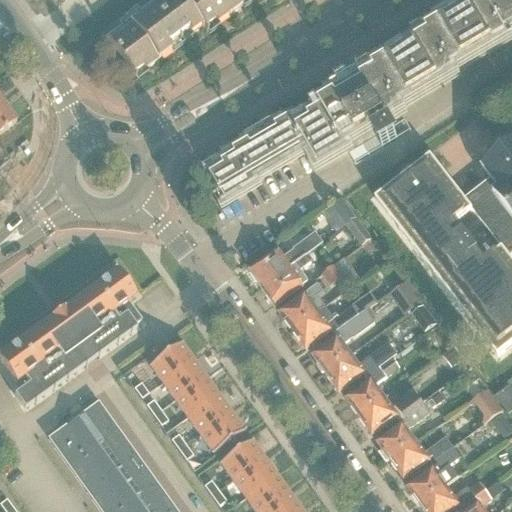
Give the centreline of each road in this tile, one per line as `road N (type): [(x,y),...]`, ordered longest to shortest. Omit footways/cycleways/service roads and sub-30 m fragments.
road 1 (residential): [(379,511),(222,292),(131,199)]
road 2 (secondary): [(230,92),(379,0)]
road 3 (residential): [(84,135),(0,3)]
